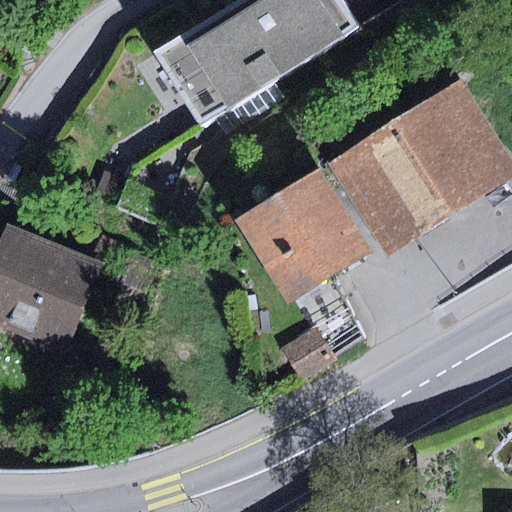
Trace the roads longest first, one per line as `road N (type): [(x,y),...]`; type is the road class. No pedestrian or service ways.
road 1 (primary): [(511,333),(302,453),(172,511)]
road 2 (residential): [(145,0),(69,53),(0,147)]
